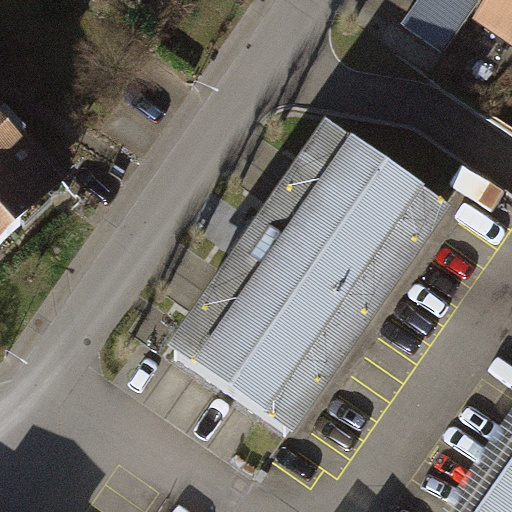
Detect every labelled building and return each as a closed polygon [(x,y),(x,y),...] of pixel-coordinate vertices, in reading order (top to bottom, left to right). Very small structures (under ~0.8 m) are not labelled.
[(440,0),(467,19),(480,0),(440,0)] [(511,0),(495,0),(484,15),(511,34),(511,0)] [(0,127),(0,268),(71,204),(0,127)] [(445,211),(334,134),(178,359),(288,435),(445,211)] [(511,511),(511,445),(464,511),(511,511)]
